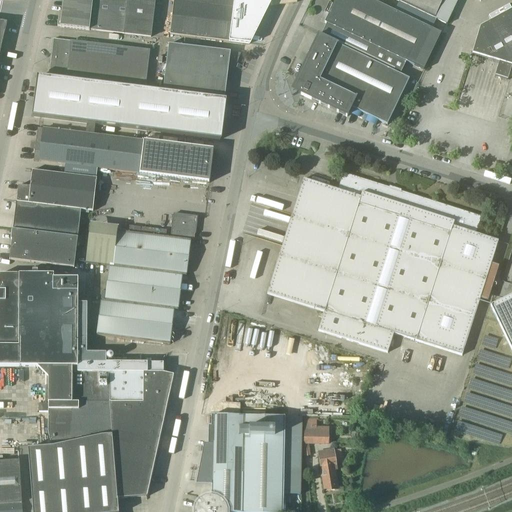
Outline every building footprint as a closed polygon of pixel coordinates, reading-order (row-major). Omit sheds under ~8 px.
[(59,12),(57,26),(60,26),(60,27),(151,38),(155,0),(63,0),(62,12),(59,12)] [(173,0),(173,2),(255,12),(261,13),(264,14),(266,9),(263,9),(264,0),(173,0)] [(329,2),(324,12),(324,13),(328,15),(324,23),(379,50),(373,62),(400,75),(406,63),(423,71),(440,34),(370,0),(335,0),(334,4),(329,2)] [(393,0),(436,20),(447,26),(459,0),(393,0)] [(173,2),(169,35),(229,42),(248,45),(249,43),(246,42),(248,31),(255,32),(257,27),(254,26),(261,13),(255,12),(173,2)] [(511,9),(480,27),(472,54),(499,62),(495,76),(507,80),(511,67),(511,68),(511,9)] [(349,112),(354,103),(390,120),(409,80),(373,62),(318,36),(298,77),(297,79),(297,82),(297,84),(297,85),(299,87),(300,88),(302,89),(303,90),(349,112)] [(53,39),(49,75),(145,86),(149,51),(53,39)] [(230,52),(168,45),(163,89),(224,96),(227,78),(231,78),(240,54),(230,52)] [(34,115),(33,118),(219,141),(220,138),(217,138),(217,136),(220,114),(222,114),(223,104),(221,104),(221,102),(224,103),(224,100),(39,77),(38,80),(41,80),(41,81),(39,81),(38,91),(40,91),(37,113),(37,115),(34,115)] [(139,175),(143,141),(42,128),(42,129),(37,128),(35,142),(31,142),(30,149),(34,150),(33,161),(38,161),(38,162),(139,175)] [(143,141),(139,175),(209,183),(213,149),(143,141)] [(96,179),(32,171),(30,187),(18,186),(16,202),(81,210),(93,211),(96,179)] [(303,179),(299,192),(267,294),(324,313),(318,332),(387,354),(393,334),(462,356),(480,299),(487,301),(498,266),(491,264),(498,241),(475,234),(481,217),(343,174),(337,190),(303,179)] [(74,268),(81,210),(16,202),(13,230),(12,230),(11,240),(12,240),(9,260),(74,268)] [(174,214),(171,238),(166,237),(166,231),(154,229),(153,229),(129,226),(128,233),(117,231),(90,228),(85,263),(94,264),(109,266),(186,276),(191,233),(195,234),(197,217),(174,214)] [(109,266),(105,301),(174,310),(178,310),(178,309),(182,276),(182,275),(186,276),(109,266)] [(0,366),(36,367),(37,367),(77,367),(77,363),(89,363),(106,363),(106,354),(86,354),(87,304),(78,304),(78,279),(53,279),(53,275),(37,275),(32,275),(19,275),(0,274),(0,366)] [(511,295),(490,306),(498,322),(511,352),(511,295)] [(105,301),(101,300),(101,302),(96,335),(97,335),(97,336),(169,345),(170,344),(174,311),(174,310),(105,301)] [(52,446),(28,448),(32,511),(117,511),(117,499),(147,497),(173,376),(163,374),(163,363),(162,363),(162,364),(106,363),(89,363),(77,363),(77,367),(37,367),(36,367),(48,378),(49,431),(51,443),(52,446)] [(384,379),(379,393),(411,404),(415,390),(384,379)] [(308,385),(308,420),(349,420),(349,407),(356,407),(356,397),(349,397),(349,403),(337,404),(337,397),(329,397),(329,392),(326,392),(326,385),(308,385)] [(194,510),(193,511),(282,511),(283,495),(300,496),(302,418),(285,418),(211,416),(211,427),(208,427),(208,445),(204,445),(196,485),(211,486),(211,497),(205,497),(200,500),(196,505),(194,510)] [(303,428),(303,446),(327,447),(328,429),(303,428)] [(334,454),(319,456),(324,492),(338,490),(334,470),(337,470),(334,454)] [(0,462),(0,504),(21,502),(19,461),(0,462)] [(22,511),(22,502),(21,502),(0,504),(0,511),(22,511)]
